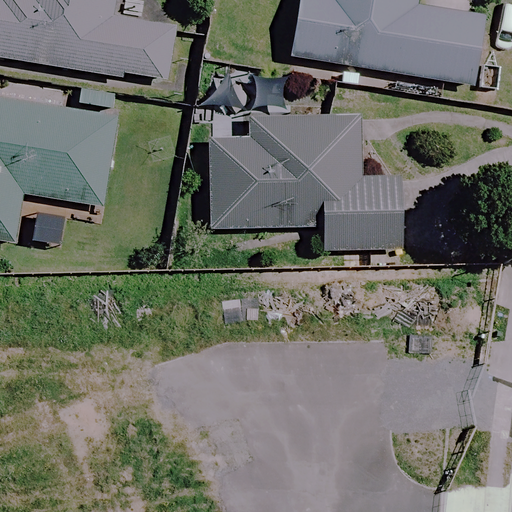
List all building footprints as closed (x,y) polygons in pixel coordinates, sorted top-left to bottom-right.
[(0,0),(0,64),(160,87),(168,32),(104,23),(107,0),(0,0)] [(411,0),(290,0),(281,61),(465,90),(476,23),(409,12),(411,0)] [(108,119),(0,105),(0,245),(8,247),(14,200),(96,211),(108,119)] [(350,184),(351,124),(242,123),(242,142),(200,141),(199,233),(311,233),(311,255),(389,256),(389,184),(350,184)] [(161,417),(145,364),(44,394),(80,511),(213,511),(199,466),(161,478),(143,422),(161,417)]
